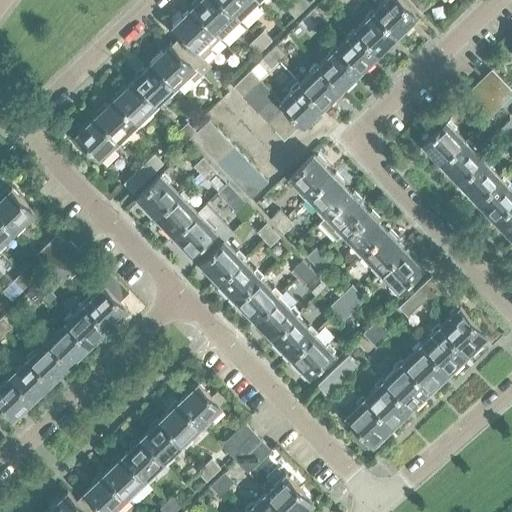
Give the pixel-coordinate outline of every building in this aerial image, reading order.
[(241,20),(221,0),(197,0),(191,6),(222,38),(241,20)] [(257,0),(221,0),(241,20),(260,2),(257,0)] [(302,9),(293,0),(286,7),(295,16),(302,9)] [(307,0),(293,0),(302,9),(309,2),(307,0)] [(403,0),(384,0),(375,9),(399,33),(417,15),(403,0)] [(431,3),(428,0),(410,0),(421,11),(431,3)] [(222,38),(191,6),(172,24),(182,34),(173,42),(195,65),(204,56),(205,57),(214,49),(212,47),(222,38)] [(306,13),(316,23),(323,16),(313,7),(306,13)] [(399,33),(375,9),(357,27),(380,51),(399,33)] [(316,23),(306,13),(299,20),(310,30),(316,23)] [(380,51),(357,27),(338,45),(361,69),(380,51)] [(263,29),(256,36),(265,45),(272,38),(263,29)] [(265,45),(256,36),(249,43),(258,52),(265,45)] [(172,41),(153,59),(176,84),(187,73),(194,80),(212,64),(205,57),(204,56),(195,65),(173,42),(172,41)] [(269,50),(279,60),(286,53),(276,43),(269,50)] [(361,69),(338,45),(319,63),(342,87),(361,69)] [(279,60),(269,50),(262,57),(272,66),(279,60)] [(176,84),(153,59),(134,77),(157,102),(176,84)] [(319,63),(300,81),(323,105),(342,87),(319,63)] [(243,94),(260,77),(251,68),(234,85),(243,94)] [(511,89),(492,68),(484,76),(506,100),(511,94),(511,89)] [(484,76),(475,84),(498,108),(506,100),(484,76)] [(134,77),(115,95),(138,120),(157,102),(134,77)] [(269,86),(260,77),(243,94),(251,103),(269,86)] [(323,105),(300,81),(282,99),(285,103),(294,112),(302,121),(305,123),(323,105)] [(498,108),(475,84),(465,94),(487,118),(498,108)] [(277,94),(269,86),(251,103),(259,111),(277,94)] [(277,94),(259,111),(268,120),(285,103),(282,99),(277,94)] [(115,95),(96,114),(119,138),(138,120),(115,95)] [(285,103),(268,120),(277,129),(294,112),(285,103)] [(294,112),(277,129),(285,138),(302,121),(294,112)] [(119,138),(96,114),(77,132),(100,156),(119,138)] [(210,118),(196,130),(193,134),(202,143),(219,127),(210,118)] [(442,161),(466,138),(447,119),(423,142),(442,161)] [(507,135),(511,130),(511,120),(511,119),(500,128),(507,135)] [(188,121),(181,127),(190,137),(193,134),(196,130),(188,121)] [(190,137),(181,127),(173,135),(182,144),(190,137)] [(219,127),(202,143),(210,152),(227,136),(219,127)] [(227,136),(210,152),(216,158),(216,159),(218,161),(235,145),(233,142),(227,136)] [(466,138),(442,161),(459,180),(484,157),(466,138)] [(235,145),(218,161),(227,170),(244,154),(235,145)] [(309,194),(333,171),(315,152),(291,175),(309,194)] [(148,159),(157,168),(163,162),(154,153),(148,159)] [(252,162),(244,154),(227,170),(235,178),(252,162)] [(200,172),(210,162),(203,155),(194,165),(200,172)] [(484,157),(459,180),(477,199),(502,176),(484,157)] [(157,168),(148,159),(124,182),(133,191),(157,168)] [(217,169),(210,162),(200,172),(207,178),(217,169)] [(260,171),(252,162),(235,178),(236,180),(243,188),(260,171)] [(268,180),(260,171),(243,188),(251,196),(268,180)] [(333,171),(309,194),(327,213),(351,190),(333,171)] [(155,214),(180,190),(162,172),(137,195),(155,214)] [(511,201),(511,186),(502,176),(477,199),(495,217),(511,201)] [(237,191),(228,181),(218,191),(227,201),(237,191)] [(11,186),(0,196),(0,212),(16,229),(34,211),(11,186)] [(197,209),(180,190),(155,214),(173,232),(197,209)] [(351,190),(327,213),(320,220),(338,239),(345,232),(369,209),(351,190)] [(511,201),(495,217),(511,234),(511,201)] [(277,224),(287,215),(280,208),(271,217),(277,224)] [(217,229),(197,209),(173,232),(192,252),(193,251),(201,259),(224,238),(216,230),(217,229)] [(387,227),(369,209),(345,232),(363,250),(387,227)] [(0,212),(0,243),(16,229),(0,212)] [(287,215),(277,224),(284,232),(294,223),(287,215)] [(264,237),(273,229),(266,221),(257,230),(264,237)] [(387,227),(363,250),(380,269),(404,246),(387,227)] [(53,255),(69,238),(61,229),(37,252),(51,266),(58,259),(53,255)] [(280,236),(273,229),(264,237),(270,245),(280,236)] [(224,237),(224,238),(201,259),(200,261),(218,280),(243,256),(224,237)] [(78,247),(69,238),(53,255),(58,259),(62,263),(78,247)] [(313,262),(323,253),(316,246),(306,254),(313,262)] [(423,265),(404,246),(380,269),(399,288),(423,265)] [(58,259),(51,266),(63,279),(87,256),(78,247),(62,263),(58,259)] [(323,253),(313,262),(320,269),(329,260),(323,253)] [(261,275),(243,256),(218,280),(236,299),(261,275)] [(300,275),(309,266),(303,259),(293,268),(300,275)] [(21,273),(29,282),(37,275),(29,266),(21,273)] [(316,273),(309,266),(300,275),(306,282),(316,273)] [(29,282),(21,273),(14,279),(22,288),(29,282)] [(279,294),(261,275),(236,299),(255,318),(279,294)] [(406,299),(415,308),(421,302),(424,306),(443,288),(431,275),(406,299)] [(33,286),(43,295),(50,289),(40,279),(33,286)] [(104,283),(85,301),(108,326),(127,307),(104,283)] [(346,300),(358,289),(352,283),(341,294),(346,300)] [(43,295),(33,286),(27,292),(36,302),(43,295)] [(366,297),(358,289),(346,300),(354,308),(366,297)] [(279,294),(255,318),(273,337),(297,313),(279,294)] [(346,300),(341,294),(329,305),(334,311),(346,300)] [(415,308),(406,299),(399,306),(408,315),(415,308)] [(354,308),(346,300),(334,311),(342,319),(354,308)] [(85,301),(66,319),(89,344),(108,326),(85,301)] [(441,323),(468,352),(487,333),(460,305),(441,323)] [(297,313),(273,337),(291,356),(316,332),(297,313)] [(3,315),(0,317),(0,326),(5,331),(12,325),(3,315)] [(377,318),(370,325),(383,339),(390,332),(377,318)] [(89,344),(66,319),(47,337),(70,362),(89,344)] [(468,352),(441,323),(422,341),(449,370),(468,352)] [(383,339),(370,325),(362,332),(376,346),(383,339)] [(338,355),(316,332),(291,356),(309,374),(323,361),(328,365),(338,355)] [(70,362),(47,337),(28,356),(52,380),(70,362)] [(422,341),(403,359),(430,388),(449,370),(422,341)] [(340,361),(350,371),(357,363),(348,354),(340,361)] [(52,380),(28,356),(9,374),(33,398),(52,380)] [(403,359),(384,377),(412,406),(430,388),(403,359)] [(350,371),(340,361),(317,384),(327,393),(350,371)] [(33,398),(9,374),(0,382),(0,410),(4,407),(14,417),(33,398)] [(412,406),(384,377),(365,396),(393,424),(412,406)] [(198,381),(179,399),(202,423),(221,405),(198,381)] [(393,424),(365,396),(346,414),(355,423),(349,430),(364,446),(371,439),(374,442),(393,424)] [(202,423),(179,399),(160,417),(183,441),(202,423)] [(183,441),(160,417),(141,435),(164,460),(183,441)] [(245,421),(228,437),(237,446),(254,430),(245,421)] [(254,430),(237,446),(241,450),(245,455),(262,439),(254,430)] [(164,460),(141,435),(122,453),(145,478),(164,460)] [(237,446),(228,437),(222,443),(235,457),(241,450),(237,446)] [(241,450),(235,457),(248,470),(271,448),(262,439),(245,455),(241,450)] [(145,478),(122,453),(103,472),(126,496),(145,478)] [(205,464),(214,474),(221,467),(212,457),(205,464)] [(214,474),(205,464),(198,470),(207,480),(214,474)] [(224,471),(218,478),(227,487),(233,481),(224,471)] [(86,490),(76,499),(87,511),(109,511),(126,496),(103,472),(85,489),(86,490)] [(267,490),(287,511),(301,511),(313,501),(285,472),(267,490)] [(227,487),(218,478),(211,484),(220,493),(227,487)] [(67,490),(48,508),(52,511),(87,511),(76,499),(67,490)] [(287,511),(267,490),(248,508),(251,511),(287,511)] [(174,494),(167,500),(177,510),(183,504),(174,494)] [(173,511),(177,510),(167,500),(160,507),(165,511),(173,511)]
